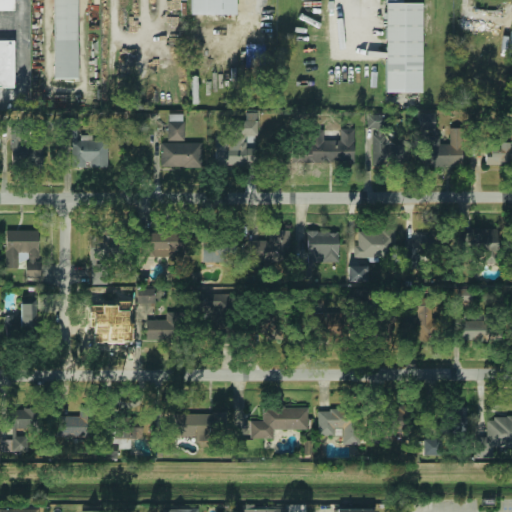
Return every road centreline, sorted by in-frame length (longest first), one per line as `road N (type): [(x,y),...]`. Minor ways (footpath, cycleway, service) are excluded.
road 1 (residential): [(511,374),(0,376)]
road 2 (residential): [(511,198),(0,199)]
road 3 (residential): [(66,376),(67,199)]
